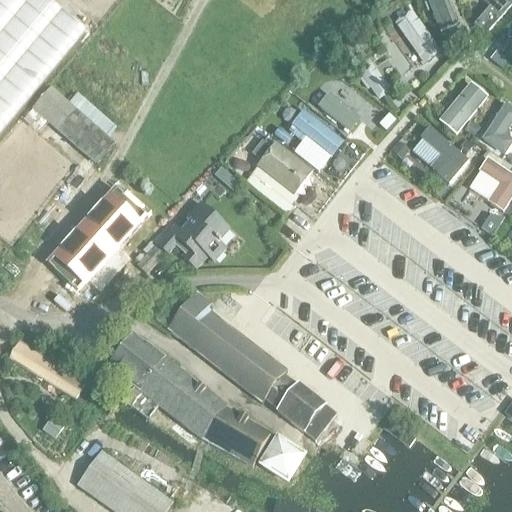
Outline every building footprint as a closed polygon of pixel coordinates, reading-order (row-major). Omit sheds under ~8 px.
[(89,34),(46,0),(0,0),(0,136),(77,49),(89,34)] [(428,0),(442,30),(461,22),(451,0),(428,0)] [(485,34),(511,5),(511,0),(484,0),(489,5),(472,22),(485,34)] [(419,9),(398,19),(419,64),(440,54),(419,9)] [(361,73),(377,100),(391,91),(375,65),(361,73)] [(355,79),(337,80),(339,127),(357,127),(355,79)] [(457,134),(489,96),(471,81),(439,120),(457,134)] [(33,111),(95,166),(114,145),(51,90),(33,111)] [(505,153),(511,141),(511,138),(505,134),(511,123),(511,105),(505,101),(482,139),(505,153)] [(320,172),(345,141),(304,108),(291,124),(306,137),(294,151),(320,172)] [(429,126),(410,151),(450,182),(469,157),(429,126)] [(247,182),(287,209),(315,168),(274,141),(247,182)] [(511,172),(488,157),(469,187),(504,210),(511,198),(511,172)] [(226,179),(219,186),(228,195),(235,188),(226,179)] [(166,256),(175,247),(185,257),(183,260),(195,271),(207,258),(213,264),(224,252),(216,245),(228,233),(200,206),(188,219),(192,222),(180,235),(171,226),(154,244),(166,256)] [(480,208),(472,220),(493,233),(501,221),(480,208)] [(112,212),(69,269),(98,291),(142,234),(112,212)] [(154,250),(137,268),(147,277),(164,258),(154,250)] [(200,293),(194,300),(181,293),(166,312),(178,320),(175,324),(157,308),(150,318),(168,333),(261,405),(263,402),(277,413),(276,414),(303,436),(304,435),(315,443),(337,415),(326,407),(298,385),(297,387),(283,376),(287,371),(209,310),(214,304),(200,293)] [(108,369),(134,390),(138,393),(164,359),(134,337),(108,369)] [(9,361),(43,382),(50,370),(16,349),(9,361)] [(138,393),(134,390),(124,404),(147,423),(158,409),(201,442),(251,470),(269,436),(228,409),(164,359),(138,393)] [(381,430),(415,452),(422,441),(389,419),(381,430)] [(291,484),(309,452),(276,434),(258,466),(291,484)] [(166,511),(172,504),(102,455),(78,488),(111,511),(166,511)]
